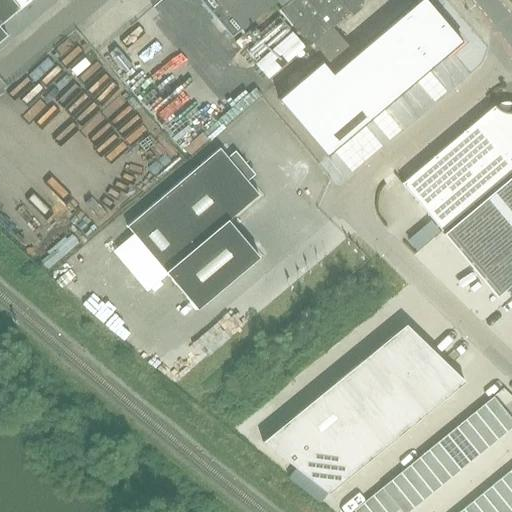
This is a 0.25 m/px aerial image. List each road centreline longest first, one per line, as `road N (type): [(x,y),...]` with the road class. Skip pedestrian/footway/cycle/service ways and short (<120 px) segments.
road 1 (unclassified): [(511,59),(370,175),(358,200),(366,226),(511,366)]
road 2 (unclassified): [(0,76),(93,0)]
